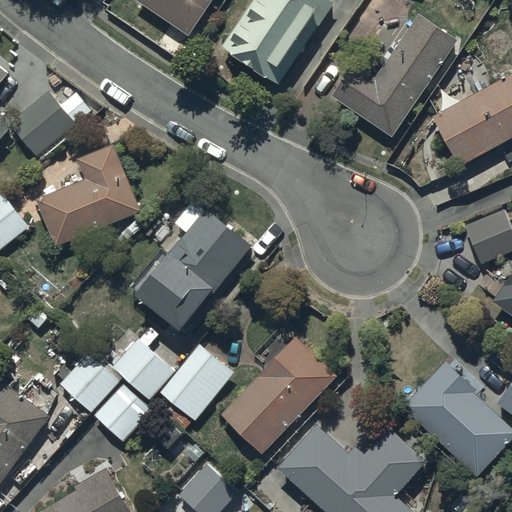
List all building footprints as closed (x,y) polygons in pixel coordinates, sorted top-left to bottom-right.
[(137,0),(200,41),(226,0),(137,0)] [(256,0),(225,46),(282,85),(337,4),(331,0),(256,0)] [(355,63),(334,94),(394,136),(462,41),(423,13),(377,78),(355,63)] [(0,63),(0,145),(14,129),(2,120),(29,87),(0,63)] [(511,140),(511,74),(439,117),(467,166),(511,140)] [(16,121),(43,155),(82,124),(55,91),(16,121)] [(80,160),(88,179),(41,198),(60,245),(144,210),(117,145),(80,160)] [(0,197),(0,252),(33,227),(6,193),(0,197)] [(137,288),(186,329),(256,246),(211,208),(170,256),(167,253),(137,288)] [(511,222),(508,211),(469,225),(483,263),(511,252),(511,222)] [(511,278),(496,302),(511,313),(511,278)] [(300,336),(222,414),(264,456),(341,377),(300,336)] [(114,366),(126,378),(151,400),(176,372),(139,338),(114,366)] [(202,344),(162,393),(197,421),(237,372),(202,344)] [(126,378),(114,366),(94,348),(62,384),(94,413),(126,378)] [(447,361),(404,408),(480,477),(511,441),(511,426),(477,394),(480,391),(447,361)] [(0,491),(53,417),(6,383),(0,392),(0,491)] [(126,384),(97,415),(126,441),(154,409),(126,384)] [(511,386),(501,402),(511,410),(511,386)] [(363,454),(354,446),(348,453),(318,425),(279,468),(327,511),(415,511),(397,495),(428,461),(389,426),(363,454)] [(219,511),(238,493),(207,464),(179,494),(197,511),(219,511)] [(41,511),(133,511),(110,471),(41,511)]
